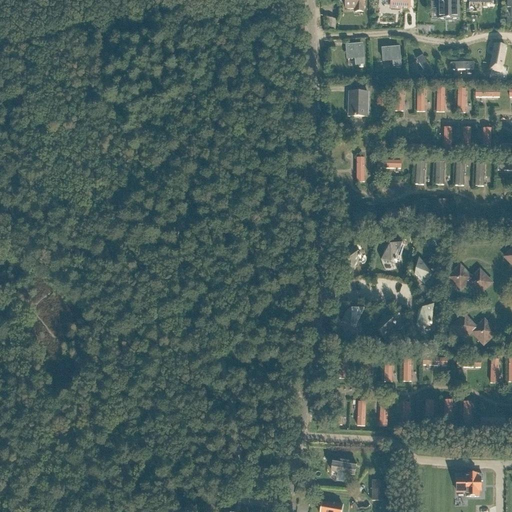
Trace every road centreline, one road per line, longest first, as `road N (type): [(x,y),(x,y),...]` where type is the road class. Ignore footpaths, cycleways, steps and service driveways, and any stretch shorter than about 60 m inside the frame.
road 1 (unknown): [(133,0),(219,131),(237,218),(202,295),(72,441),(58,447)]
road 2 (unclassified): [(284,511),(319,309),(309,0)]
road 3 (track): [(511,115),(388,124),(388,150),(351,152),(351,170),(316,171)]
road 4 (track): [(232,0),(0,49)]
road 5 (unknown): [(148,511),(160,491),(161,427),(179,392),(178,368),(117,307)]
road 6 (unknown): [(117,307),(63,247),(26,183),(0,106)]
road 7 (track): [(511,186),(486,204),(454,193),(413,193),(395,203),(351,192),(351,170)]
